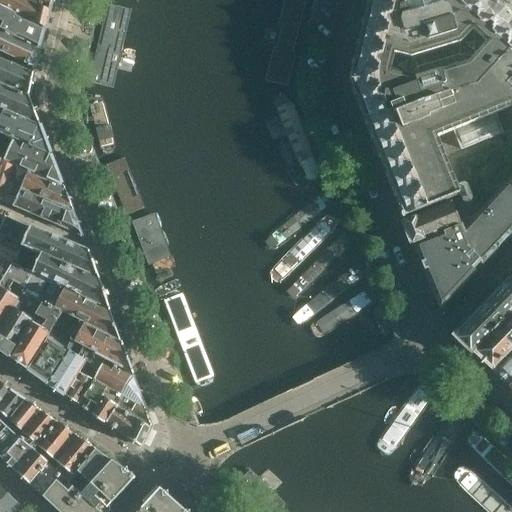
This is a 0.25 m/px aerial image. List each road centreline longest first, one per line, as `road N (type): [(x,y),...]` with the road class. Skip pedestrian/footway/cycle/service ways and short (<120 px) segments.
road 1 (residential): [(69,0),(51,109),(186,458)]
road 2 (residential): [(430,339),(331,94),(347,0)]
road 3 (residential): [(186,458),(402,361),(430,339)]
road 4 (residential): [(0,368),(154,474),(186,458)]
